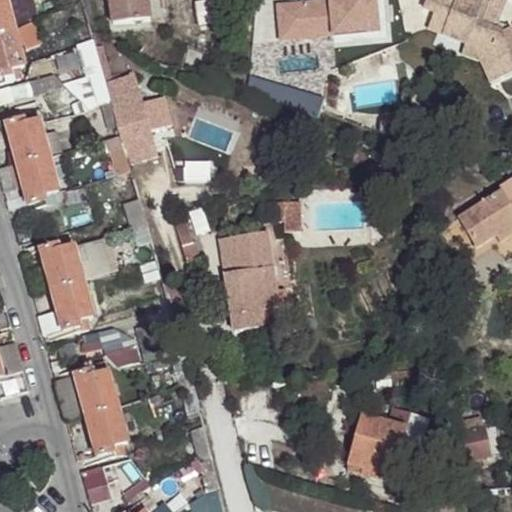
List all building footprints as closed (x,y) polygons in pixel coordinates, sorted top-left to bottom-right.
[(0,0),(0,86),(21,81),(17,70),(25,68),(19,48),(15,34),(6,0),(0,0)] [(110,0),(113,25),(150,21),(147,0),(110,0)] [(381,32),(377,0),(371,0),(281,8),(284,41),(381,32)] [(489,56),(500,81),(511,75),(511,31),(511,30),(510,31),(499,36),(491,33),(493,28),(497,30),(498,27),(509,0),(508,0),(491,0),(489,7),(483,5),(485,0),(484,0),(427,0),(424,10),(434,13),(428,30),(468,46),(467,48),(489,56)] [(15,34),(19,48),(24,47),(26,52),(41,46),(32,25),(15,34)] [(493,28),(491,33),(499,36),(510,31),(498,27),(497,30),(493,28)] [(64,87),(89,111),(102,107),(112,104),(97,51),(95,44),(78,48),(87,80),(64,87)] [(482,64),(491,85),(500,81),(489,56),(467,48),(464,57),(482,64)] [(122,138),(130,167),(159,159),(135,77),(112,84),(102,49),(97,51),(112,104),(119,128),(122,138)] [(29,98),(25,85),(10,89),(14,103),(29,98)] [(102,107),(109,131),(119,128),(112,104),(102,107)] [(28,208),(30,213),(42,210),(55,206),(52,196),(59,194),(49,158),(44,137),(40,123),(33,126),(30,115),(5,121),(17,167),(24,190),(26,198),(28,208)] [(393,127),(394,139),(422,139),(422,118),(393,118),(393,127)] [(381,127),(381,134),(394,139),(393,127),(391,123),(389,121),(385,121),(383,122),(381,127)] [(44,137),(49,158),(62,154),(57,134),(44,137)] [(107,143),(118,178),(132,174),(130,167),(122,138),(107,143)] [(455,166),(457,176),(477,173),(475,163),(455,166)] [(0,171),(0,177),(5,195),(24,190),(17,167),(0,171)] [(502,193),(509,205),(511,203),(511,182),(499,189),(502,193)] [(42,210),(43,215),(62,210),(66,192),(59,194),(52,196),(55,206),(42,210)] [(458,220),(476,250),(511,228),(511,203),(509,205),(502,193),(458,220)] [(7,203),(10,213),(28,208),(26,198),(7,203)] [(125,207),(133,235),(148,230),(141,203),(125,207)] [(285,223),(285,233),(301,232),(300,204),(277,205),(279,224),(285,223)] [(176,225),(187,264),(199,261),(187,222),(176,225)] [(511,228),(496,238),(500,244),(511,236),(511,228)] [(249,332),(251,344),(266,342),(266,339),(292,335),(288,309),(279,310),(276,293),(267,234),(221,242),(235,335),(249,332)] [(40,248),(64,338),(89,332),(86,321),(94,319),(83,282),(79,268),(74,249),(67,251),(64,241),(40,248)] [(83,282),(117,273),(109,242),(81,250),(85,266),(79,268),(83,282)] [(141,255),(144,267),(158,263),(155,251),(141,255)] [(162,276),(164,285),(171,283),(169,274),(162,276)] [(164,285),(173,316),(183,313),(173,283),(171,283),(164,285)] [(276,293),(279,310),(288,309),(285,292),(276,293)] [(86,349),(87,354),(105,350),(101,335),(85,338),(88,349),(86,349)] [(0,350),(0,368),(3,379),(23,373),(15,346),(0,350)] [(74,373),(99,464),(123,457),(121,447),(128,445),(109,375),(107,375),(104,364),(74,373)] [(0,385),(0,401),(28,393),(24,379),(5,384),(0,385)] [(184,398),(189,420),(202,417),(193,385),(184,387),(186,397),(184,398)] [(363,418),(348,473),(409,490),(420,451),(402,446),(410,416),(392,411),(389,425),(363,418)] [(410,416),(402,446),(420,451),(428,421),(410,416)] [(464,463),(466,471),(489,467),(487,458),(490,458),(482,419),(463,423),(461,417),(456,418),(466,462),(464,463)] [(198,461),(200,460),(211,454),(205,430),(192,434),(198,461)] [(206,490),(205,497),(220,494),(211,454),(200,460),(202,473),(206,490)] [(86,462),(84,455),(77,458),(78,464),(86,462)] [(174,476),(180,486),(202,473),(200,460),(198,461),(174,476)] [(110,467),(134,500),(148,490),(129,462),(110,467)] [(224,511),(220,494),(205,497),(202,497),(190,506),(191,511),(224,511)] [(156,511),(158,511),(148,499),(131,511),(156,511)]
